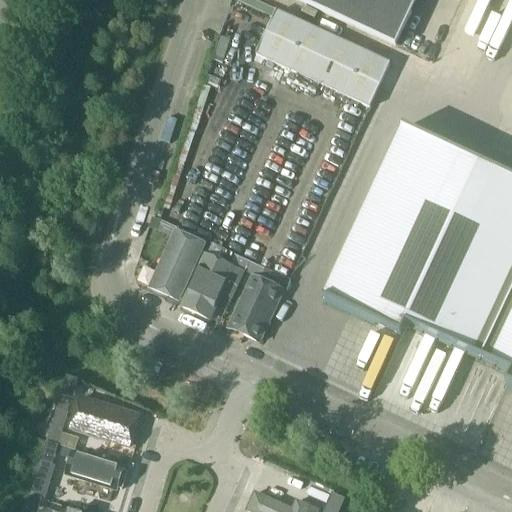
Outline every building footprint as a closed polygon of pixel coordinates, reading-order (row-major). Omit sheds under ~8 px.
[(293,0),(396,47),(418,0),(293,0)] [(256,57),(370,109),(390,65),(276,13),(256,57)] [(336,275),(323,302),(402,338),(407,327),(453,348),(511,375),(506,387),(511,389),(511,180),(403,130),(336,275)] [(177,228),(152,219),(149,229),(174,237),(177,228)] [(179,235),(151,298),(178,310),(207,247),(179,235)] [(260,281),(286,293),(291,282),(249,263),(213,246),(208,256),(261,280),(260,281)] [(204,260),(182,314),(213,327),(238,275),(209,262),(204,260)] [(260,348),(285,297),(253,281),(230,337),(260,348)] [(128,341),(113,334),(106,349),(121,356),(128,341)] [(73,401),(79,381),(67,378),(63,390),(61,397),(73,401)] [(80,398),(69,435),(129,453),(140,417),(80,398)] [(55,419),(65,422),(68,414),(57,411),(55,419)] [(47,444),(41,463),(53,467),(59,447),(47,444)] [(69,455),(63,477),(119,493),(125,471),(69,455)] [(41,463),(36,480),(51,485),(56,468),(53,467),(41,463)] [(291,511),(255,495),(247,511),(309,511),(311,509),(296,502),(291,511)] [(38,511),(42,501),(30,497),(25,511),(38,511)]
